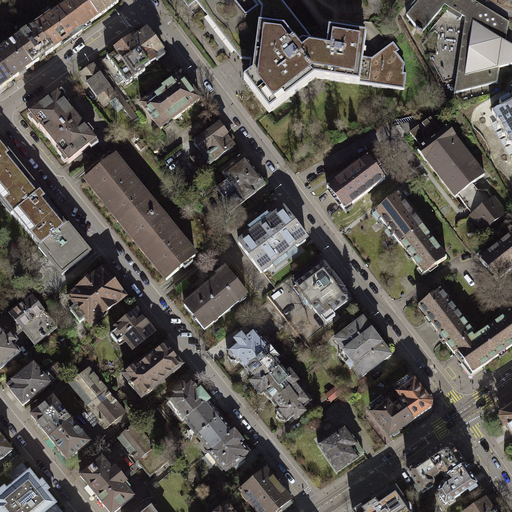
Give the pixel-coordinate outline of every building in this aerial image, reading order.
[(84,0),(70,0),(57,10),(76,36),(82,32),(80,30),(98,17),(84,0)] [(118,0),(84,0),(98,17),(118,2),(118,0)] [(196,0),(241,59),(254,61),(259,26),(283,29),(303,53),(309,48),(318,48),(280,0),(196,0)] [(471,0),(419,0),(406,16),(418,29),(416,32),(420,35),(444,5),(448,7),(446,11),(460,20),(462,16),(465,17),(454,94),(476,88),(498,82),(500,67),(511,64),(511,44),(506,41),(508,22),(486,8),(471,0)] [(57,10),(33,27),(52,50),(69,39),(71,40),(76,36),(57,10)] [(268,112),(314,78),(404,90),(405,74),(403,74),(404,64),(393,50),(390,45),(372,59),(363,58),(365,34),(328,29),(326,49),(318,48),(309,48),(303,53),(283,29),(259,26),(254,61),(253,74),(243,81),(268,112)] [(33,27),(13,41),(32,65),(52,50),(33,27)] [(162,51),(147,30),(131,42),(130,40),(111,54),(101,61),(118,85),(123,81),(126,85),(144,72),(142,69),(156,59),(154,57),(162,51)] [(13,41),(0,51),(0,64),(12,79),(32,65),(13,41)] [(0,88),(12,79),(0,64),(0,88)] [(105,82),(93,66),(81,75),(104,106),(120,94),(109,79),(105,82)] [(198,97),(181,74),(141,105),(160,130),(173,120),(173,121),(182,115),(181,114),(192,105),(190,102),(198,97)] [(64,158),(69,164),(97,141),(92,135),(94,134),(89,128),(87,129),(67,105),(69,103),(64,97),(62,98),(57,92),(42,104),(29,114),(34,121),(32,123),(37,129),(39,127),(58,151),(56,152),(59,156),(62,159),(64,158)] [(511,100),(511,101),(509,96),(499,102),(502,106),(492,112),(496,120),(496,129),(501,129),(501,137),(506,137),(506,145),(510,145),(511,147),(511,100)] [(417,151),(455,198),(458,196),(472,184),(485,174),(447,128),(442,132),(430,118),(410,134),(421,148),(417,151)] [(227,134),(219,125),(194,144),(201,152),(192,159),(200,170),(209,163),(210,165),(233,147),(224,136),(227,134)] [(0,143),(0,194),(15,212),(40,192),(33,185),(31,186),(7,157),(9,155),(0,143)] [(367,157),(327,187),(344,210),(385,179),(367,157)] [(148,199),(114,158),(85,182),(94,192),(97,190),(122,221),(148,199)] [(266,185),(245,159),(224,175),(229,181),(217,190),(223,199),(218,202),(228,215),(266,185)] [(480,208),(470,216),(482,232),(507,213),(494,197),(493,198),(487,191),(477,190),(472,184),(458,196),(467,208),(472,204),(478,205),(480,208)] [(40,192),(15,212),(12,214),(40,248),(42,246),(67,226),(40,192)] [(398,196),(376,212),(400,244),(422,227),(398,196)] [(173,230),(148,199),(122,221),(146,251),(173,230)] [(239,244),(260,272),(263,270),(264,272),(269,269),(272,267),(270,264),(296,245),(297,247),(305,241),(304,239),(305,238),(284,210),(239,244)] [(67,226),(42,246),(48,254),(46,255),(62,275),(89,253),(67,226)] [(422,227),(400,244),(425,275),(446,258),(422,227)] [(195,257),(173,230),(146,251),(160,268),(158,270),(166,280),(195,257)] [(479,260),(497,281),(511,269),(511,235),(479,260)] [(324,264),(296,286),(303,295),(301,296),(311,308),(312,307),(321,318),(322,317),(325,321),(333,314),(332,313),(350,298),(324,264)] [(217,278),(184,305),(204,330),(247,295),(224,268),(215,275),(217,278)] [(125,296),(102,269),(68,298),(75,306),(70,311),(80,323),(85,319),(91,325),(125,296)] [(281,285),(269,269),(264,272),(260,276),(271,292),(281,285)] [(441,336),(463,319),(441,290),(419,306),(441,336)] [(57,327),(32,297),(10,315),(35,346),(57,327)] [(154,332),(137,311),(115,328),(117,330),(111,335),(117,344),(124,338),(132,349),(154,332)] [(480,334),(497,356),(511,345),(511,315),(509,312),(480,334)] [(362,319),(334,341),(343,353),(344,352),(354,365),(353,365),(362,377),(391,356),(362,319)] [(463,319),(441,336),(466,369),(469,370),(473,374),(497,356),(480,334),(476,337),(463,319)] [(0,328),(0,370),(21,353),(13,344),(17,340),(11,333),(7,337),(0,328)] [(239,362),(244,369),(268,349),(253,331),(244,338),(241,334),(234,340),(237,344),(229,350),(228,358),(231,362),(239,362)] [(171,353),(165,346),(137,369),(135,366),(124,375),(130,382),(128,385),(133,391),(136,389),(143,398),(152,391),(151,389),(172,372),(173,374),(182,366),(175,358),(175,355),(174,353),(171,353)] [(268,349),(244,369),(253,379),(250,382),(256,389),(281,368),(275,361),(279,358),(270,347),(268,349)] [(42,375),(50,385),(65,372),(57,363),(42,375)] [(33,364),(7,385),(24,405),(50,385),(42,375),(33,364)] [(107,390),(90,368),(69,384),(87,406),(107,390)] [(281,368),(256,389),(261,395),(263,393),(272,403),(296,383),(298,382),(289,371),(286,374),(281,368)] [(400,402),(413,420),(431,408),(432,403),(414,380),(397,393),(402,400),(400,402)] [(184,420),(208,401),(209,400),(201,389),(199,390),(192,381),(185,387),(184,385),(173,393),(174,395),(157,409),(167,422),(177,415),(182,422),(184,420)] [(311,401),(296,383),(272,403),(277,409),(276,417),(279,421),(286,422),(294,415),(297,418),(305,412),(302,409),(311,401)] [(337,386),(326,396),(331,403),(343,393),(337,386)] [(125,413),(107,390),(87,406),(100,422),(98,424),(103,431),(125,413)] [(52,398),(31,415),(49,438),(70,421),(52,398)] [(375,410),(371,413),(389,437),(413,420),(400,402),(394,407),(388,399),(385,402),(381,398),(371,405),(375,410)] [(197,436),(220,417),(208,401),(184,420),(191,428),(184,434),(190,441),(197,436)] [(501,419),(511,434),(511,407),(501,414),(501,419)] [(209,451),(233,432),(220,417),(197,436),(209,451)] [(70,421),(49,438),(68,461),(89,444),(70,421)] [(135,425),(118,439),(136,462),(154,448),(135,425)] [(345,427),(317,446),(336,473),(364,454),(345,427)] [(243,457),(249,452),(241,443),(243,441),(235,431),(233,432),(209,451),(208,453),(216,463),(218,462),(226,471),(232,466),(233,467),(244,459),(243,457)] [(0,460),(12,451),(0,436),(0,460)] [(154,448),(136,462),(150,478),(169,461),(157,446),(154,448)] [(445,478),(464,466),(451,448),(444,446),(426,458),(438,475),(441,473),(445,478)] [(102,458),(80,476),(95,495),(120,476),(115,469),(112,471),(102,458)] [(438,475),(426,458),(407,471),(422,493),(433,486),(433,483),(431,480),(438,475)] [(0,511),(61,511),(45,492),(47,490),(42,483),(39,485),(23,466),(11,476),(17,483),(7,491),(4,488),(0,491),(0,511)] [(445,478),(447,482),(442,485),(437,492),(445,504),(476,484),(464,466),(445,478)] [(276,511),(291,501),(266,470),(241,490),(258,511),(276,511)] [(120,476),(95,495),(108,511),(114,511),(134,497),(123,484),(125,482),(120,476)] [(402,511),(406,509),(392,489),(364,508),(362,505),(352,511),(402,511)] [(495,511),(486,499),(466,511),(495,511)] [(234,511),(228,503),(216,511),(234,511)]
